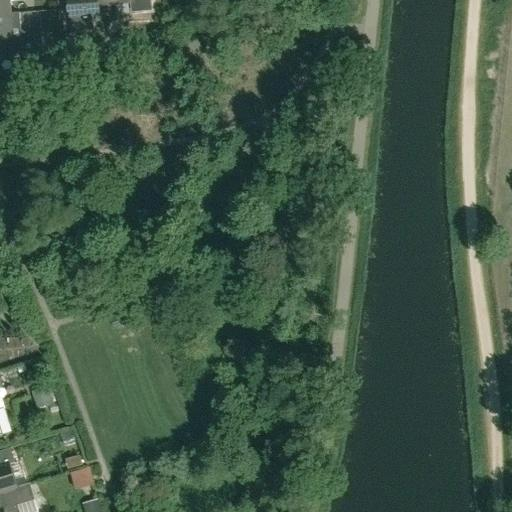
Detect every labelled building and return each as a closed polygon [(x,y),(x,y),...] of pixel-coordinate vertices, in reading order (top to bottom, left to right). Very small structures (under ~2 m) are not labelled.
[(0,0),(0,16),(21,15),(20,13),(10,14),(9,2),(25,1),(25,0),(0,0)] [(150,0),(68,0),(70,18),(72,18),(74,33),(94,31),(93,16),(98,16),(97,5),(132,2),(132,13),(151,11),(150,0)] [(22,30),(21,15),(0,16),(0,47),(1,60),(45,56),(43,38),(29,39),(29,37),(22,30)] [(0,494),(3,493),(17,489),(9,464),(15,463),(11,450),(0,452),(0,494)] [(81,485),(98,481),(95,466),(78,470),(81,485)] [(0,511),(38,511),(35,501),(30,485),(17,489),(3,493),(0,494),(0,511)]
